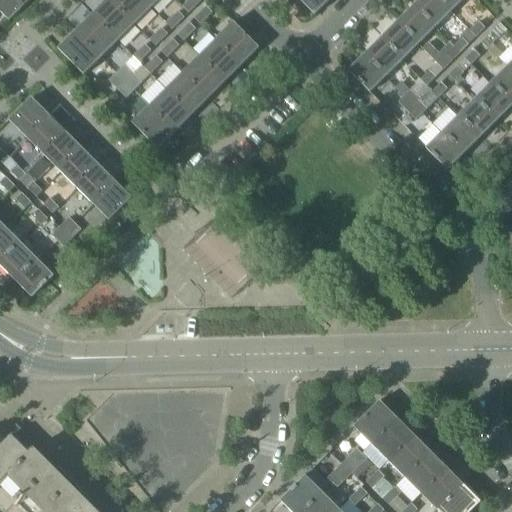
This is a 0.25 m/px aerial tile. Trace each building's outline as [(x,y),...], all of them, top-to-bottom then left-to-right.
[(0,0),(0,13),(9,22),(30,0),(0,0)] [(108,0),(107,0),(91,16),(117,42),(134,25),(108,0)] [(141,0),(108,0),(134,25),(150,9),(141,0)] [(141,0),(150,9),(159,0),(141,0)] [(189,0),(182,8),(188,14),(200,2),(198,0),(189,0)] [(297,0),(314,16),(330,0),(297,0)] [(437,0),(418,0),(412,7),(434,29),(450,12),(437,0)] [(437,0),(450,12),(462,0),(437,0)] [(205,7),(194,19),(200,25),(211,13),(205,7)] [(412,7),(395,24),(417,46),(434,29),(412,7)] [(166,24),(172,30),(183,18),(177,12),(166,24)] [(91,16),(75,32),(101,59),(117,42),(91,16)] [(233,23),(215,40),(241,66),(258,49),(233,23)] [(469,32),(475,38),(484,29),(478,23),(469,32)] [(189,24),(177,36),(183,42),(195,30),(189,24)] [(395,24),(379,40),(401,62),(417,46),(395,24)] [(481,43),(487,49),(496,40),(496,41),(506,32),(499,25),(488,36),(481,43)] [(149,41),(155,47),(167,35),(161,29),(149,41)] [(101,59),(75,32),(57,50),(83,76),(101,59)] [(450,45),(442,53),(451,62),(468,45),(462,39),(453,48),(450,45)] [(172,40),(160,52),(166,58),(178,46),(172,40)] [(215,40),(199,57),(225,83),(241,66),(215,40)] [(379,40),(364,55),(386,77),(401,62),(379,40)] [(451,62),(442,53),(441,51),(438,54),(428,43),(421,50),(442,70),(451,62)] [(139,63),(150,52),(144,45),(133,57),(139,63)] [(473,51),(464,60),(470,66),(479,57),(473,51)] [(386,77),(364,55),(347,72),(369,94),(386,77)] [(156,57),(144,69),(150,75),(162,63),(156,57)] [(199,57),(182,74),(208,100),(225,83),(199,57)] [(124,66),(116,74),(125,83),(133,74),(124,66)] [(133,74),(125,83),(133,91),(141,83),(140,82),(149,74),(141,66),(133,74)] [(457,67),(448,76),(454,82),(463,73),(457,67)] [(511,73),(506,68),(489,85),(511,106),(511,105),(511,73)] [(420,81),(426,87),(435,78),(429,72),(420,81)] [(108,82),(117,91),(125,83),(116,74),(108,82)] [(182,74),(165,90),(191,116),(208,100),(182,74)] [(125,83),(117,91),(125,99),(133,91),(125,83)] [(440,84),(432,92),(438,98),(446,90),(440,84)] [(489,85),(473,101),(495,123),(511,106),(489,85)] [(165,90),(149,107),(175,133),(191,116),(165,90)] [(410,91),(404,97),(412,106),(418,100),(410,91)] [(397,104),(406,112),(412,106),(404,97),(397,104)] [(8,121),(28,140),(50,118),(31,99),(8,121)] [(418,100),(412,106),(421,115),(427,109),(418,100)] [(473,101),(457,117),(479,139),(495,123),(473,101)] [(412,106),(406,112),(415,121),(421,115),(412,106)] [(175,133),(149,107),(131,124),(157,150),(175,133)] [(457,117),(442,132),(464,154),(479,139),(457,117)] [(28,140),(44,157),(66,134),(50,118),(28,140)] [(464,154),(442,132),(425,149),(447,171),(464,154)] [(44,157),(60,173),(83,150),(66,134),(44,157)] [(0,162),(3,165),(9,159),(0,150),(0,162)] [(60,173),(77,189),(99,167),(83,150),(60,173)] [(7,170),(19,181),(25,175),(14,164),(7,170)] [(77,189),(93,206),(115,183),(99,167),(77,189)] [(5,178),(0,182),(0,185),(8,193),(14,187),(5,178)] [(511,181),(496,197),(511,213),(511,181)] [(27,189),(36,198),(42,192),(33,183),(27,189)] [(115,183),(93,206),(109,221),(131,199),(115,183)] [(15,200),(24,209),(30,203),(21,194),(15,200)] [(43,205),(52,214),(58,208),(49,199),(43,205)] [(47,220),(38,211),(32,217),(41,226),(47,220)] [(68,219),(60,228),(66,233),(74,225),(68,219)] [(45,230),(57,242),(66,233),(60,228),(58,229),(53,223),(45,230)] [(74,225),(66,233),(72,239),(80,231),(74,225)] [(0,233),(0,266),(21,245),(5,228),(0,233)] [(66,233),(57,242),(63,248),(72,239),(66,233)] [(0,266),(0,267),(16,283),(38,261),(21,245),(0,266)] [(38,261),(16,283),(31,299),(53,277),(38,261)] [(353,428),(370,445),(396,419),(379,402),(353,428)] [(370,445),(387,462),(413,436),(396,419),(370,445)] [(0,463),(9,473),(32,449),(17,434),(16,432),(14,434),(11,437),(9,439),(0,448),(0,463)] [(387,462),(404,478),(430,452),(413,436),(387,462)] [(9,473),(26,491),(50,467),(45,462),(34,452),(35,451),(33,450),(32,449),(9,473)] [(356,450),(349,457),(358,467),(366,459),(356,450)] [(404,478),(420,495),(446,469),(430,452),(404,478)] [(349,457),(342,464),(351,474),(358,467),(349,457)] [(366,459),(358,467),(351,474),(356,479),(371,465),(366,459)] [(0,479),(1,481),(9,473),(0,463),(0,479)] [(342,464),(334,471),(344,481),(351,474),(342,464)] [(26,491),(27,491),(43,508),(67,484),(58,475),(50,467),(26,491)] [(420,495),(437,511),(463,486),(446,469),(420,495)] [(344,481),(334,471),(327,479),(337,488),(344,481)] [(366,483),(372,489),(383,477),(377,471),(366,483)] [(0,482),(0,507),(4,511),(5,511),(27,491),(26,491),(9,473),(1,481),(0,482)] [(279,501),(289,511),(302,511),(322,493),(304,476),(279,501)] [(43,508),(44,508),(47,511),(72,511),(84,501),(80,497),(69,487),(70,486),(68,485),(67,484),(43,508)] [(463,486),(437,511),(470,511),(480,503),(463,486)] [(366,494),(360,488),(349,500),(355,506),(366,494)] [(382,499),(388,506),(400,494),(394,488),(382,499)] [(5,511),(39,511),(44,508),(43,508),(27,491),(5,511)] [(302,511),(336,511),(338,510),(322,493),(302,511)] [(72,511),(94,511),(93,510),(84,501),(72,511)]
